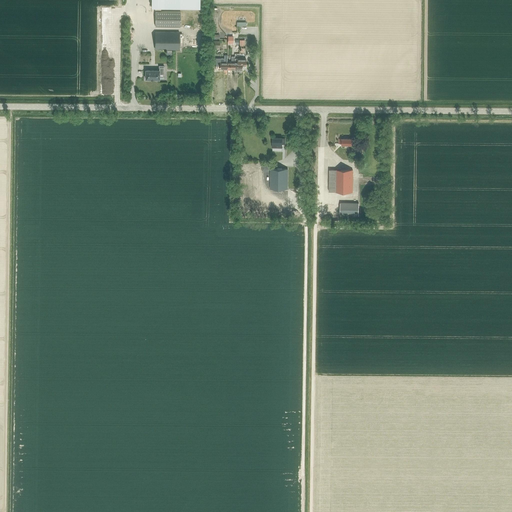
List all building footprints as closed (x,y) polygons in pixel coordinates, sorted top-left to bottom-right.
[(155,11),(155,27),(180,27),(180,12),(155,11)] [(179,50),(179,32),(155,32),(155,49),(179,50)] [(227,55),(224,55),(224,58),(216,58),(216,66),(220,66),(220,70),(227,70),(227,62),(227,55)] [(234,70),(242,70),(242,67),(246,67),(246,59),(235,59),(234,59),(234,70)] [(159,71),(146,70),(145,79),(159,80),(159,74),(164,74),(164,66),(159,66),(159,71)] [(282,138),(272,138),(272,144),(272,147),(282,147),(282,143),(285,143),(285,138),(282,138)] [(260,194),(261,169),(248,169),(248,194),(260,194)] [(288,189),(288,169),(270,169),(270,189),(288,189)] [(335,170),(335,192),(352,192),(353,170),(335,170)] [(359,216),(359,203),(340,203),(340,215),(359,216)]
